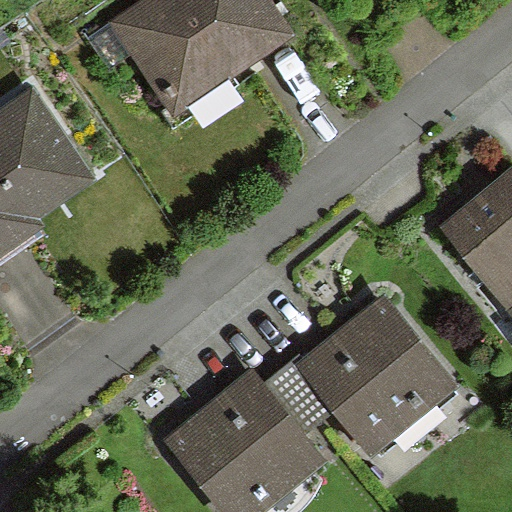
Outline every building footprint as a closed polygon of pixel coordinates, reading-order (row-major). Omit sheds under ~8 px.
[(264,0),(151,0),(122,20),(176,97),(281,24),(264,0)] [(29,91),(0,111),(0,230),(85,169),(29,91)] [(511,170),(444,227),(511,308),(511,170)] [(383,290),(304,360),(379,444),(458,374),(383,290)] [(253,367),(174,437),(241,511),(258,511),(328,450),(253,367)]
